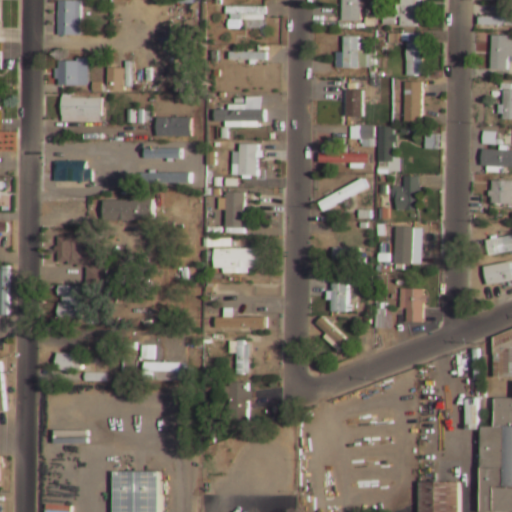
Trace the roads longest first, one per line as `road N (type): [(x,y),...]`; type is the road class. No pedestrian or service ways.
road 1 (residential): [(30,0),(22,511)]
road 2 (residential): [(293,395),(298,0)]
road 3 (residential): [(451,334),(457,0)]
road 4 (residential): [(293,395),(511,310)]
